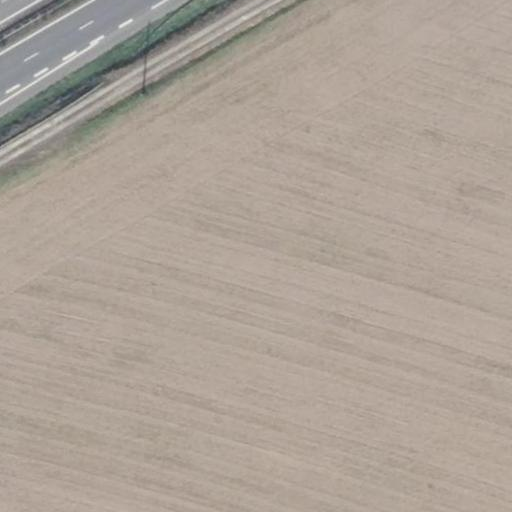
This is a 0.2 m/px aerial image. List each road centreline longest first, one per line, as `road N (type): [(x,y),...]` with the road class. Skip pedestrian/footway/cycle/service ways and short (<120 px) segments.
road 1 (track): [(283,0),(0,166)]
road 2 (trunk): [(0,76),(128,0)]
